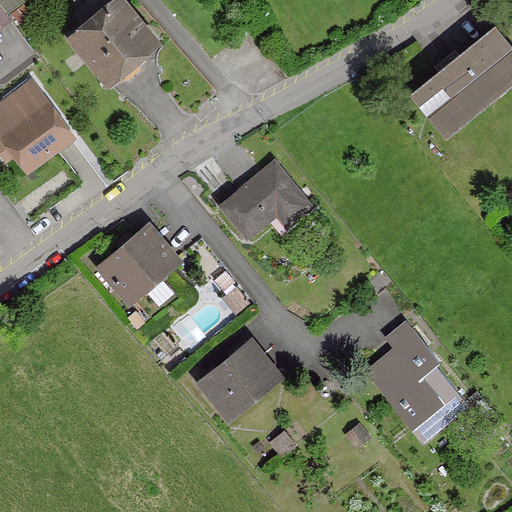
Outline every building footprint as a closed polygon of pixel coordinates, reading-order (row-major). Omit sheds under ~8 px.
[(94,19),(71,38),(107,81),(156,41),(121,0),(116,0),(107,8),(104,5),(92,16),(94,19)] [(31,15),(23,5),(11,13),(19,24),(31,15)] [(445,130),(511,76),(511,51),(495,31),(461,58),(457,52),(437,69),(441,74),(416,94),(445,130)] [(30,83),(26,79),(3,97),(6,101),(0,105),(0,138),(0,139),(4,136),(28,168),(70,136),(31,83),(30,83)] [(275,161),(221,205),(247,237),(270,219),(283,234),(296,223),(294,221),(311,207),(275,161)] [(129,300),(177,260),(149,226),(129,243),(125,237),(117,243),(122,249),(101,267),(129,300)] [(378,296),(393,284),(382,271),(367,283),(378,296)] [(369,371),(368,372),(412,427),(413,426),(423,440),(452,418),(450,416),(465,404),(434,365),(438,362),(406,323),(387,338),(398,351),(371,373),(369,371)] [(229,417),(280,376),(250,340),(200,381),(229,417)]
